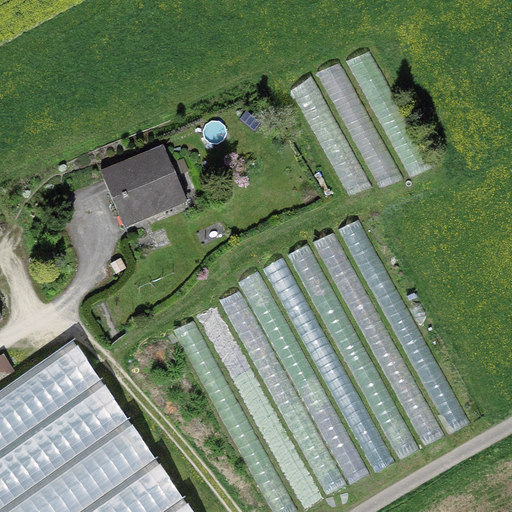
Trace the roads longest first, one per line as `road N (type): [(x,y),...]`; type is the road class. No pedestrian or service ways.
road 1 (track): [(1,238),(27,300),(92,346),(237,511)]
road 2 (track): [(95,209),(90,276),(49,317),(0,343)]
road 3 (unclassified): [(511,424),(357,511)]
